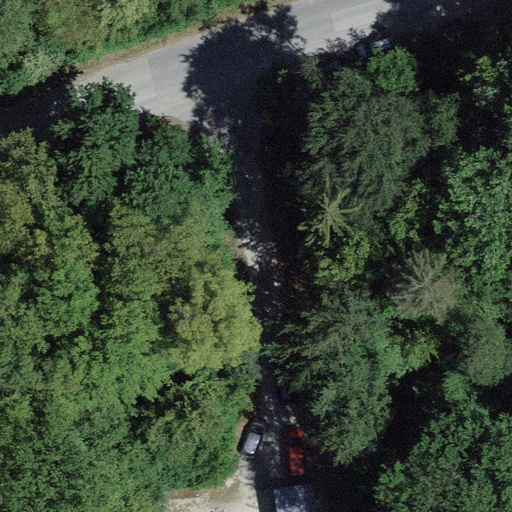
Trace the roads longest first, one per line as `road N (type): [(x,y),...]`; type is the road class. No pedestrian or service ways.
road 1 (unclassified): [(243,52),(276,417)]
road 2 (unclassified): [(0,147),(243,52)]
road 3 (unclassified): [(243,52),(415,0)]
